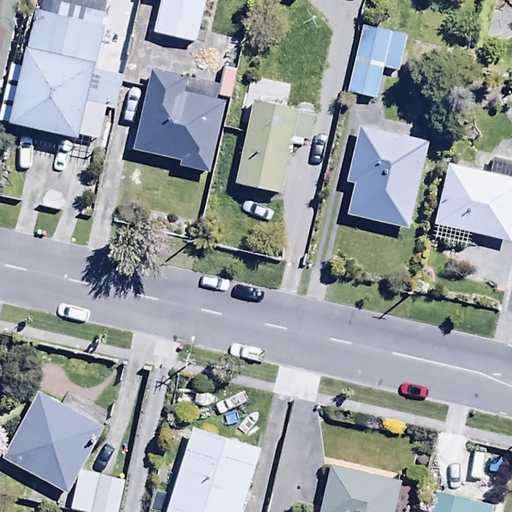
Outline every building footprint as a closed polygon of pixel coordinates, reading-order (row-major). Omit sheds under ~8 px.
[(0,0),(0,74),(13,0),(0,0)] [(111,108),(117,83),(138,88),(147,49),(125,44),(127,35),(98,29),(103,0),(32,0),(29,15),(21,13),(12,56),(19,58),(6,120),(75,135),(82,102),(111,108)] [(204,0),(158,0),(151,31),(195,41),(204,0)] [(344,90),(375,96),(379,78),(392,81),(395,70),(402,71),(405,54),(401,53),(405,34),(358,24),(344,90)] [(353,40),(315,32),(309,58),(318,60),(313,85),(342,91),(353,40)] [(236,67),(221,64),(215,94),(229,98),(236,67)] [(180,90),(184,77),(147,68),(129,148),(176,159),(175,164),(208,172),(224,100),(180,90)] [(312,112),(249,98),(232,182),(279,192),(290,140),(306,144),(312,112)] [(355,124),(344,181),(350,183),(344,216),(407,228),(425,138),(355,124)] [(487,172),(446,162),(428,235),(464,244),(467,229),(507,239),(511,220),(511,157),(492,153),(487,172)] [(0,450),(0,456),(62,492),(104,417),(65,395),(61,401),(36,387),(0,450)] [(238,511),(259,447),(191,425),(163,511),(238,511)] [(326,463),(315,511),(389,511),(397,477),(326,463)] [(115,511),(123,481),(76,470),(66,509),(76,511),(115,511)] [(490,511),(491,507),(429,491),(423,511),(490,511)]
